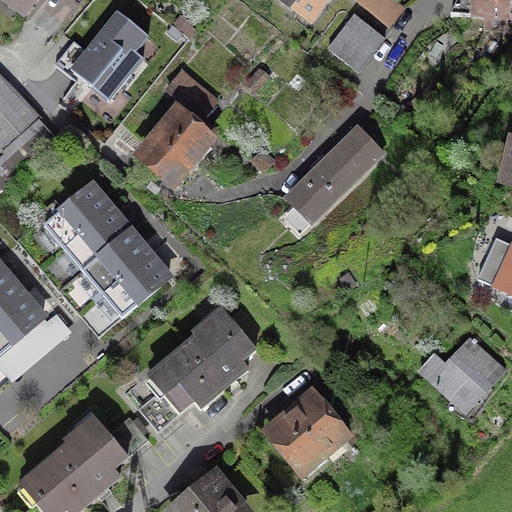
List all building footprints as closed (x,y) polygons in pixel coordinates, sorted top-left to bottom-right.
[(0,0),(0,18),(19,33),(44,0),(0,0)] [(181,44),(125,0),(91,0),(40,65),(117,125),(181,44)] [(281,0),(313,24),(331,0),(353,0),(383,22),(397,3),(394,0),(281,0)] [(511,0),(472,0),(471,25),(511,26),(511,0)] [(389,32),(358,8),(329,46),(360,70),(389,32)] [(165,90),(201,116),(219,92),(184,65),(165,90)] [(57,142),(0,80),(0,149),(2,152),(21,174),(57,142)] [(215,140),(176,108),(131,163),(170,195),(215,140)] [(377,159),(352,134),(278,208),(304,233),(377,159)] [(0,154),(0,194),(21,174),(2,152),(0,154)] [(64,250),(110,212),(90,189),(44,227),(64,250)] [(129,235),(110,212),(64,250),(83,273),(129,235)] [(148,258),(129,235),(83,273),(103,296),(148,258)] [(511,247),(496,240),(478,282),(499,291),(499,290),(511,295),(511,247)] [(168,281),(148,258),(103,296),(122,319),(168,281)] [(0,318),(24,298),(4,275),(0,277),(0,318)] [(0,355),(42,320),(24,298),(0,318),(0,355)] [(57,311),(34,331),(48,348),(71,328),(57,311)] [(249,355),(210,316),(140,385),(179,424),(249,355)] [(34,331),(15,347),(29,364),(48,348),(34,331)] [(510,382),(468,345),(444,372),(433,362),(416,381),(470,428),(510,382)] [(15,347),(0,359),(0,368),(9,380),(29,364),(15,347)] [(311,395),(257,442),(302,494),(356,447),(311,395)] [(86,511),(129,476),(90,430),(17,492),(34,511),(86,511)] [(234,511),(212,485),(179,511),(234,511)]
